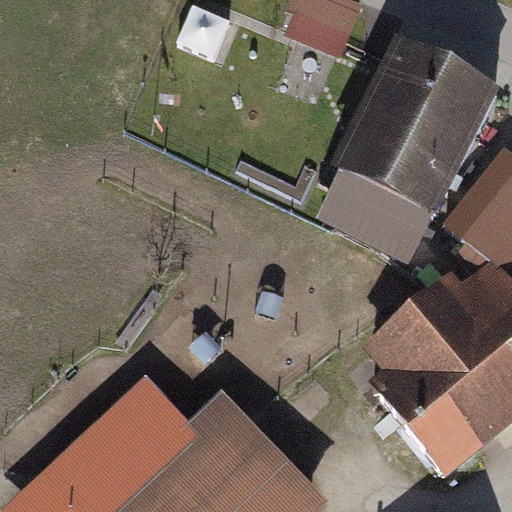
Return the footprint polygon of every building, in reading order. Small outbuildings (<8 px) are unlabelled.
[(309,0),(294,41),(348,60),(365,14),(325,0),(309,0)] [(221,71),(236,29),(195,15),(181,57),(221,71)] [(389,51),(364,108),(468,153),(493,96),(389,51)] [(444,208),(468,153),(364,108),(341,164),(444,208)] [(440,218),(444,208),(341,164),(316,222),(420,266),(440,218)] [(511,193),(469,246),(511,286),(511,193)] [(342,370),(443,492),(511,436),(511,286),(469,246),(440,218),(420,266),(442,288),(428,299),(415,283),(354,332),(368,348),(342,370)] [(309,511),(312,510),(229,421),(131,511),(73,511),(71,510),(69,511),(309,511)]
